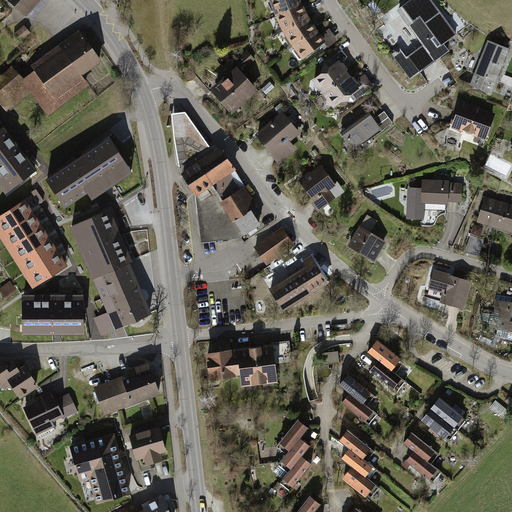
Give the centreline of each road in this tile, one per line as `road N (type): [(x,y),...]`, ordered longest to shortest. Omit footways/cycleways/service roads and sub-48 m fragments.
road 1 (residential): [(378,296),(291,222),(180,90),(142,93)]
road 2 (tertiary): [(142,93),(162,168),(179,337)]
road 3 (residential): [(336,511),(327,409),(333,376),(389,310)]
road 4 (residential): [(389,310),(179,337)]
road 5 (residential): [(179,337),(142,346),(0,350)]
road 6 (tertiary): [(179,337),(200,511)]
road 7 (residential): [(331,0),(409,108),(438,88)]
road 8 (residential): [(511,275),(426,249),(409,256),(378,296)]
road 9 (residential): [(511,375),(389,310)]
